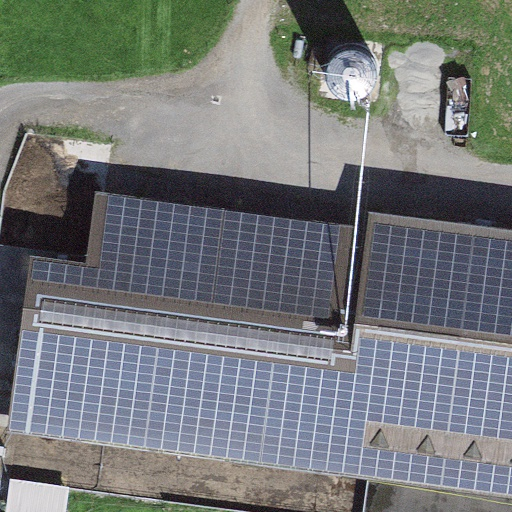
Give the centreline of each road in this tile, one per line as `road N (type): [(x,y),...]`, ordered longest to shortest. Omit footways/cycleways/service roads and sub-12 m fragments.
road 1 (track): [(260,0),(234,129),(0,131)]
road 2 (track): [(234,129),(511,163)]
